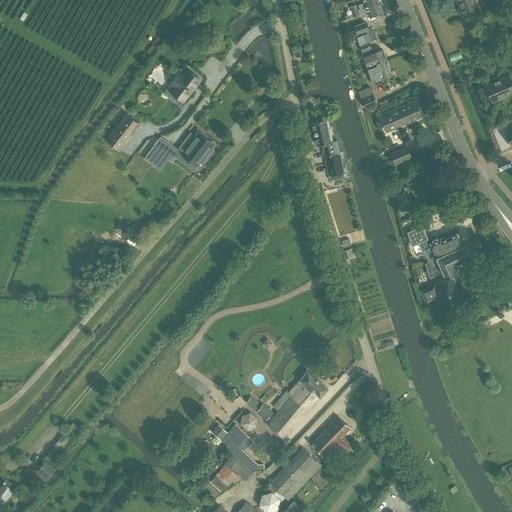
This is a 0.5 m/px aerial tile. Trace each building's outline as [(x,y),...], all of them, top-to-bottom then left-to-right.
[(360,9),(381,1),(380,0),(363,0),(364,3),(358,5),(360,9)] [(456,0),(463,17),(478,11),(473,0),(456,0)] [(353,17),(368,12),(369,17),(385,11),(381,1),(360,9),(357,10),(352,12),(353,17)] [(356,34),(369,30),(366,22),(354,26),(356,34)] [(372,49),(369,42),(377,40),(373,29),(368,31),(368,34),(357,38),(362,53),(372,49)] [(367,66),(386,60),(383,50),(363,56),(367,66)] [(381,79),(392,75),(386,60),(367,66),(373,84),(382,81),(381,79)] [(171,86),(168,90),(179,99),(175,103),(182,108),(190,98),(188,97),(187,96),(187,95),(199,79),(186,69),(182,74),(179,72),(169,85),(171,86)] [(492,101),(511,91),(511,83),(508,76),(485,86),(487,89),(485,90),(487,94),(489,93),(492,101)] [(365,109),(377,105),(370,87),(358,91),(365,109)] [(387,132),(422,116),(415,99),(380,115),(387,132)] [(120,152),(141,124),(126,112),(104,139),(120,152)] [(328,118),(312,122),(317,144),(316,144),(317,145),(322,144),(325,155),(325,156),(335,154),(336,155),(324,158),(328,175),(344,172),(341,160),(340,155),(338,155),(338,153),(339,153),(339,152),(336,141),(336,140),(332,141),(331,133),(329,134),(327,127),(329,127),(328,119),(328,118)] [(161,136),(144,158),(160,170),(168,159),(171,161),(174,156),(173,156),(177,150),(182,154),(197,165),(200,161),(203,164),(213,150),(210,148),(213,144),(204,137),(204,138),(200,135),(200,134),(198,133),(195,136),(190,133),(187,138),(188,139),(186,141),(185,140),(178,149),(161,136)] [(395,164),(412,157),(407,147),(391,154),(395,164)] [(422,225),(407,232),(411,246),(422,242),(425,249),(424,250),(428,260),(463,244),(457,232),(442,239),(441,237),(430,243),(431,246),(429,247),(425,240),(428,239),(422,225)] [(470,262),(468,257),(469,256),(463,244),(428,260),(432,267),(436,275),(443,272),(443,273),(454,268),(453,264),(457,262),(459,266),(470,262)] [(434,285),(425,288),(420,290),(426,303),(439,297),(434,285)] [(321,397),(328,388),(308,371),(300,380),(289,392),(292,395),(267,424),(285,438),(320,396),(321,397)] [(251,396),(246,403),(257,412),(262,405),(251,396)] [(262,405),(257,412),(266,420),(273,412),(263,404),(263,405),(262,405)] [(250,412),(242,415),(240,424),(247,430),(255,427),(257,418),(250,412)] [(343,436),(350,428),(338,416),(311,444),(324,456),(335,444),(343,452),(345,449),(351,455),(356,449),(350,444),(350,443),(343,436)] [(77,435),(82,427),(73,422),(68,429),(77,435)] [(227,433),(223,429),(218,424),(211,432),(220,440),(221,439),(225,435),(227,433)] [(221,439),(224,442),(227,445),(231,441),(240,448),(242,449),(252,440),(249,437),(235,425),(229,430),(227,433),(225,435),(221,439)] [(53,465),(74,439),(65,432),(44,458),(53,465)] [(322,465),(317,460),(303,448),(270,483),(267,486),(282,501),(285,498),(288,500),(322,465)] [(245,480),(252,473),(232,454),(223,464),(224,465),(210,481),(221,492),(238,474),(245,480)] [(45,461),(36,472),(45,480),(55,469),(45,461)] [(0,502),(2,505),(13,491),(7,487),(10,483),(0,474),(0,502)] [(261,494),(259,505),(265,511),(270,511),(277,510),(280,499),(272,492),(261,494)] [(300,511),(303,509),(293,500),(282,511),(300,511)] [(257,511),(246,502),(236,511),(257,511)]
